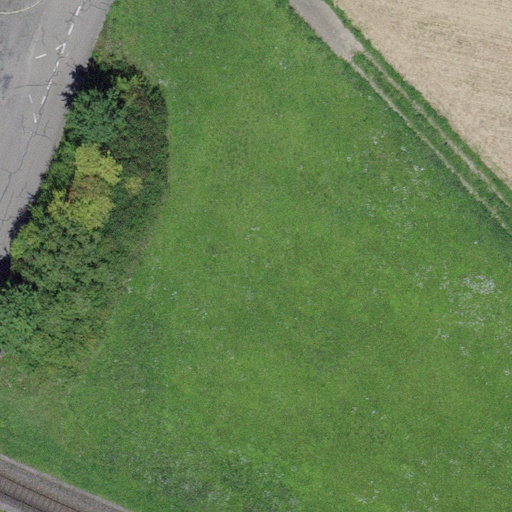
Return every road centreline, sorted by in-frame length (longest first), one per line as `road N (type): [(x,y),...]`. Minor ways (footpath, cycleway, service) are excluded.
road 1 (track): [(511,215),(309,0)]
road 2 (unclassified): [(38,74),(38,127),(0,229)]
